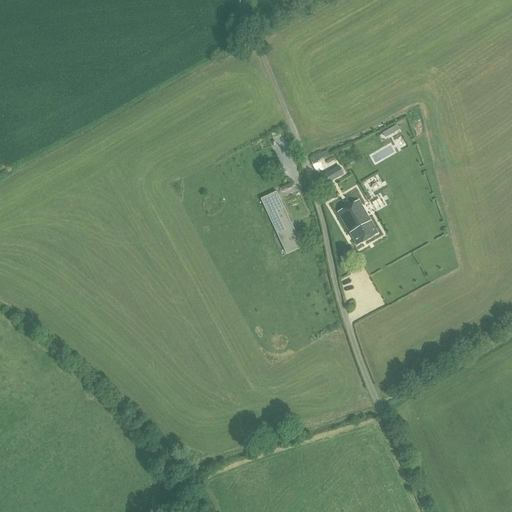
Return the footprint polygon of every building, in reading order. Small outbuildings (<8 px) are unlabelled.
[(397,125),(383,133),(385,138),(399,130),(397,125)] [(352,167),(347,169),(351,180),(357,178),(352,167)] [(291,252),(266,200),(252,207),(276,259),(291,252)] [(338,212),(357,245),(377,234),(358,200),(338,212)] [(347,295),(353,294),(349,276),(344,278),(347,295)]
